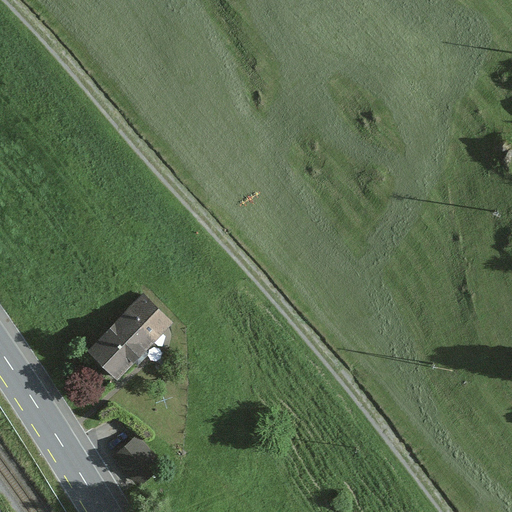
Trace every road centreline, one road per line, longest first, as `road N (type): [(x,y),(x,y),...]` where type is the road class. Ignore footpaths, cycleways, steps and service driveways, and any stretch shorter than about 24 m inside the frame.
road 1 (track): [(7,0),(338,372),(445,511)]
road 2 (primary): [(0,350),(104,511)]
